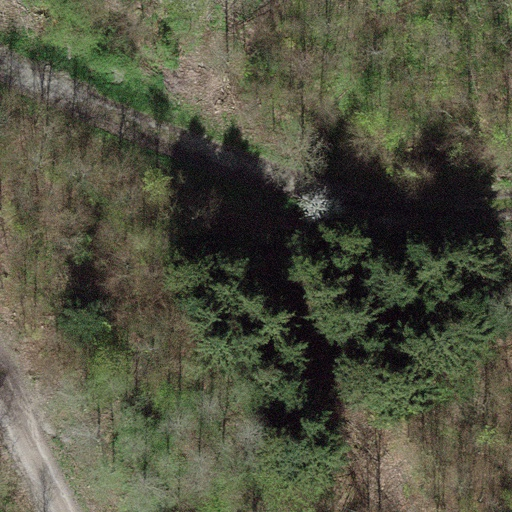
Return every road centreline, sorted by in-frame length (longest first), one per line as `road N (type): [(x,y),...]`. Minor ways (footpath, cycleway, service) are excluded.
road 1 (track): [(511,196),(434,202),(337,194),(247,171),(0,74)]
road 2 (track): [(0,361),(74,511)]
